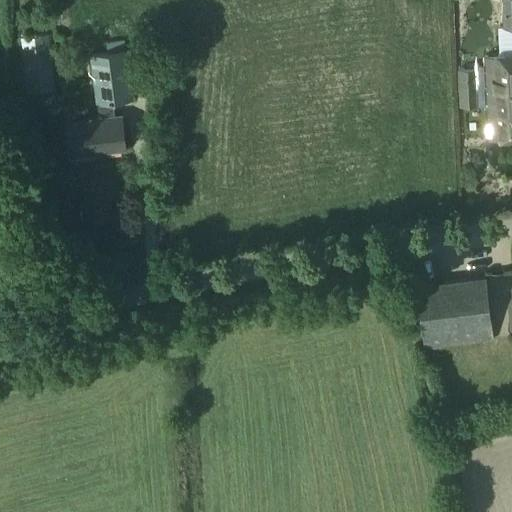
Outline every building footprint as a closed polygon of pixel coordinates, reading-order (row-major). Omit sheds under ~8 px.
[(511,25),(511,0),(503,0),(503,26),(511,25)] [(52,85),(50,34),(23,35),(24,85),(52,85)] [(130,94),(123,47),(89,52),(97,115),(64,119),(69,153),(123,145),(118,112),(112,113),(110,97),(130,94)] [(511,53),(484,55),(485,71),(477,72),(477,67),(458,68),(460,105),(479,105),(478,92),(486,91),(487,104),(483,104),(485,138),(511,136),(511,53)] [(493,337),(485,275),(416,284),(424,346),(493,337)]
